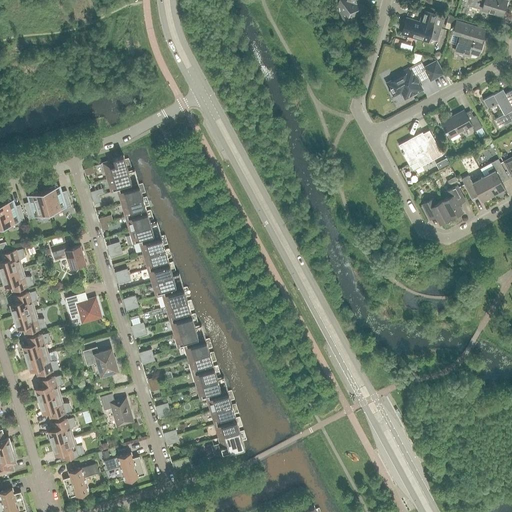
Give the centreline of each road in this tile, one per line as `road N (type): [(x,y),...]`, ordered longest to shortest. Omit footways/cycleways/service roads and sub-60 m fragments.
road 1 (secondary): [(435,511),(209,90)]
road 2 (secondary): [(197,97),(420,511)]
road 3 (residential): [(87,511),(160,490),(166,473),(70,154)]
road 4 (residential): [(511,206),(446,242),(429,238),(369,136)]
road 5 (residential): [(51,511),(0,344)]
road 6 (residential): [(369,136),(505,60),(511,45)]
road 7 (residential): [(369,136),(357,97),(386,0)]
road 8 (residential): [(70,154),(183,105)]
